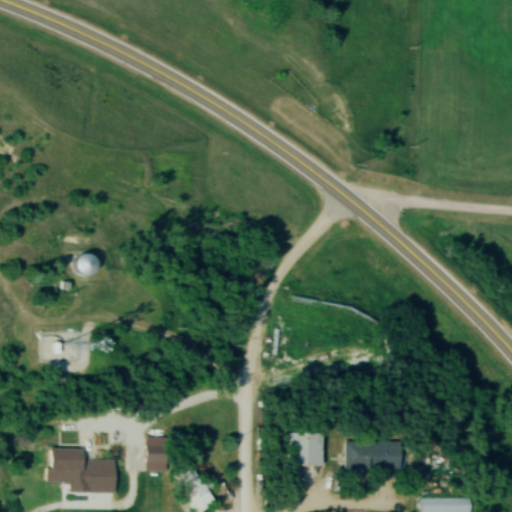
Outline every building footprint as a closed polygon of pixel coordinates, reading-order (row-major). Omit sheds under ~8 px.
[(14,239),(29,245),(35,231),(19,225),(14,239)] [(319,432),(289,432),(289,466),(319,466),(319,432)] [(126,471),(163,471),(164,437),(143,437),(142,446),(126,445),(126,471)] [(342,471),(398,472),(398,441),(342,441),(342,471)] [(80,448),(47,448),(47,470),(80,470),(80,448)] [(191,494),(181,499),(187,511),(196,511),(212,505),(203,488),(209,485),(207,482),(201,485),(199,482),(188,488),(191,494)] [(466,511),(467,499),(417,499),(416,511),(466,511)]
